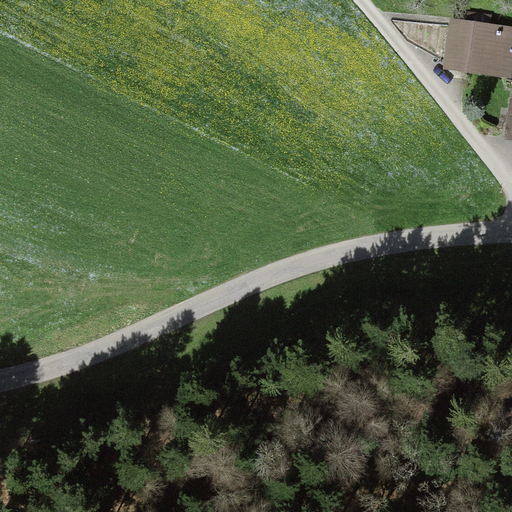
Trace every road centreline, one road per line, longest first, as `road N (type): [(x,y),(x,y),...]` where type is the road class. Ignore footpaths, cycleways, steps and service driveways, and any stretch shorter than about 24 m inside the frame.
road 1 (unclassified): [(0,383),(75,362),(275,276),(374,247),(511,233)]
road 2 (residential): [(511,188),(362,0)]
